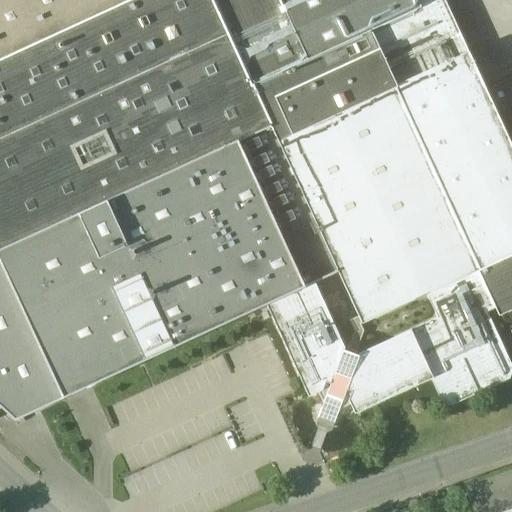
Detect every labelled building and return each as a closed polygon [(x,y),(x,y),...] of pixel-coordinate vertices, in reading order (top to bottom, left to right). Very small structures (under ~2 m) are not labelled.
[(0,0),(0,60),(130,0),(0,0)] [(130,0),(0,60),(0,249),(270,126),(326,100),(307,60),(282,6),(279,0),(130,0)] [(438,0),(420,9),(307,60),(326,100),(270,126),(338,273),(358,317),(361,323),(362,325),(426,295),(437,318),(359,354),(358,356),(354,355),(347,352),(343,351),(344,349),(314,283),(266,306),(308,397),(315,394),(322,408),(318,418),(334,424),(338,414),(351,407),(355,414),(431,379),(441,402),(452,406),(509,379),(511,371),(511,367),(487,312),(495,309),(499,317),(511,310),(511,147),(446,5),(444,0),(438,0)] [(295,0),(282,6),(307,60),(420,9),(415,0),(295,0)] [(451,0),(415,0),(420,9),(438,0),(444,0),(446,5),(452,2),(451,0)] [(0,249),(0,409),(1,408),(15,421),(266,306),(314,283),(338,273),(270,126),(0,249)] [(358,317),(350,321),(355,332),(347,352),(354,355),(363,331),(360,324),(361,323),(358,317)]
